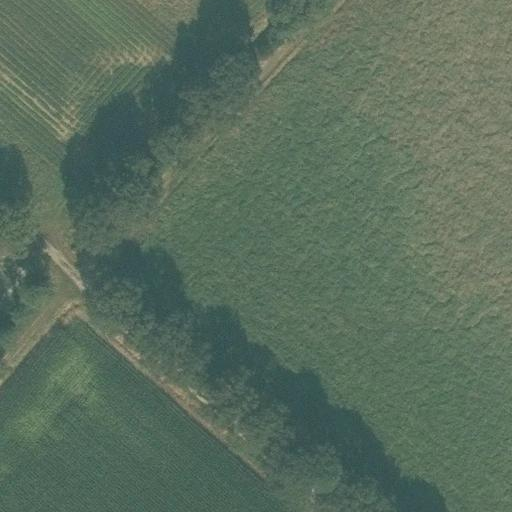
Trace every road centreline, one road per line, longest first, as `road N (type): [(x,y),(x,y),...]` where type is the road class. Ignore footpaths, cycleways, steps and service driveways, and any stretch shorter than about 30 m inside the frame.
road 1 (track): [(0,212),(325,511)]
road 2 (track): [(80,282),(341,0)]
